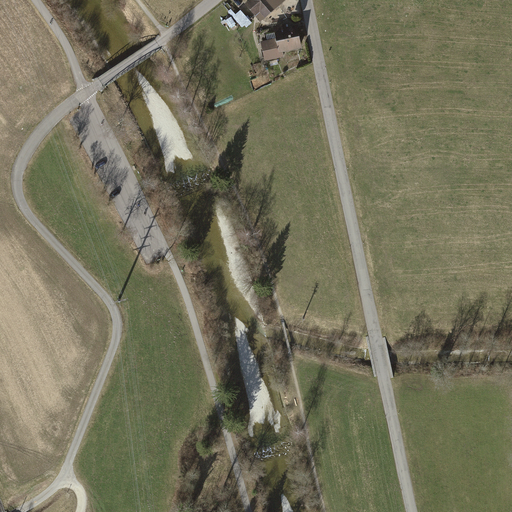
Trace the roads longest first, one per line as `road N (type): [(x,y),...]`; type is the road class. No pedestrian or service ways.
road 1 (track): [(324,511),(265,263),(160,28),(138,0)]
road 2 (unclassified): [(412,511),(307,0)]
road 3 (track): [(62,111),(20,163),(19,198),(104,294),(118,324),(64,475),(20,511)]
road 4 (track): [(162,245),(196,327),(247,511)]
road 5 (residential): [(215,0),(62,111)]
